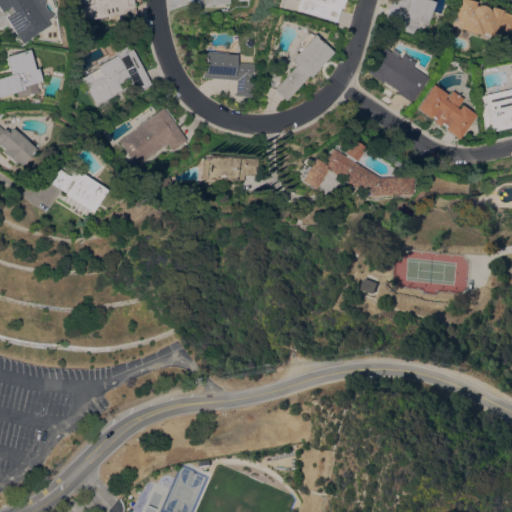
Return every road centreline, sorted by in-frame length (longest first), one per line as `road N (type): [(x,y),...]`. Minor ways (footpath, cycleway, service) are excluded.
road 1 (secondary): [(511,412),(429,375),(344,370),(153,409),(112,431),(61,480)]
road 2 (residential): [(346,96),(283,120),(210,109),(184,93),(167,64),(159,0)]
road 3 (residential): [(511,150),(425,146),(346,96)]
